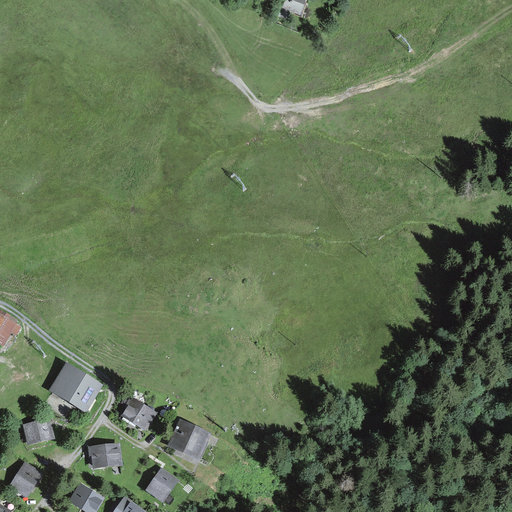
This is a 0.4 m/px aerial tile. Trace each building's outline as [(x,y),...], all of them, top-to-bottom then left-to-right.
[(307,0),(287,0),(285,6),(303,13),(307,0)] [(24,328),(0,313),(0,347),(2,344),(5,346),(13,333),(19,337),(24,328)] [(100,385),(68,365),(53,389),(85,409),(100,385)] [(159,412),(133,397),(122,416),(147,431),(159,412)] [(52,418),(24,425),(30,446),(57,439),(52,418)] [(214,432),(182,418),(169,445),(202,460),(214,432)] [(122,444),(91,447),(94,471),(125,467),(122,444)] [(45,473),(27,462),(11,487),(29,498),(45,473)] [(163,466),(148,490),(166,502),(181,478),(163,466)] [(98,511),(107,498),(81,483),(70,502),(87,511),(98,511)] [(149,511),(127,496),(115,511),(149,511)]
